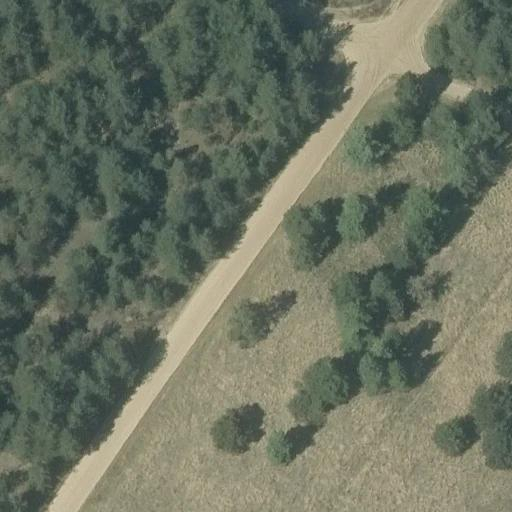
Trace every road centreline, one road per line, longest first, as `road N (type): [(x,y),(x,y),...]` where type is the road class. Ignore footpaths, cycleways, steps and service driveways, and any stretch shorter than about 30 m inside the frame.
road 1 (track): [(258,0),(387,57),(66,511)]
road 2 (track): [(427,0),(387,57),(511,125)]
